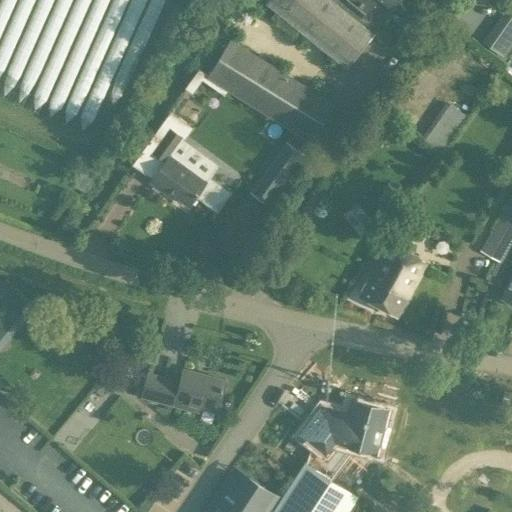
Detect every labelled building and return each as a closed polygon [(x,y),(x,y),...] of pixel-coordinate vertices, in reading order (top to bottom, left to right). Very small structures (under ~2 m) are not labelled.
[(264,0),(267,2),(266,4),(345,68),(372,33),(371,31),(388,9),(395,0),(264,0)] [(507,47),(511,39),(495,27),(491,35),(507,47)] [(310,141),(332,105),(229,39),(206,76),(310,141)] [(420,136),(440,151),(468,116),(448,100),(420,136)] [(164,193),(166,189),(188,205),(206,181),(170,155),(182,138),(168,128),(150,151),(164,161),(149,182),(164,193)] [(264,172),(282,185),(303,156),(285,143),(264,172)] [(511,239),(511,161),(506,171),(511,173),(511,197),(481,252),(499,262),(511,239)] [(356,203),(344,213),(359,234),(372,224),(356,203)] [(396,315),(424,265),(387,245),(358,296),(396,315)] [(511,276),(502,299),(511,302),(511,276)] [(0,342),(4,346),(24,321),(7,307),(0,316),(0,342)] [(148,373),(142,396),(198,411),(199,407),(214,411),(223,379),(183,369),(180,381),(148,373)] [(374,450),(385,411),(350,401),(346,412),(323,407),(302,434),(312,441),(306,461),(304,460),(280,496),(233,465),(202,511),(350,511),(347,510),(356,495),(330,477),(352,445),(374,450)]
